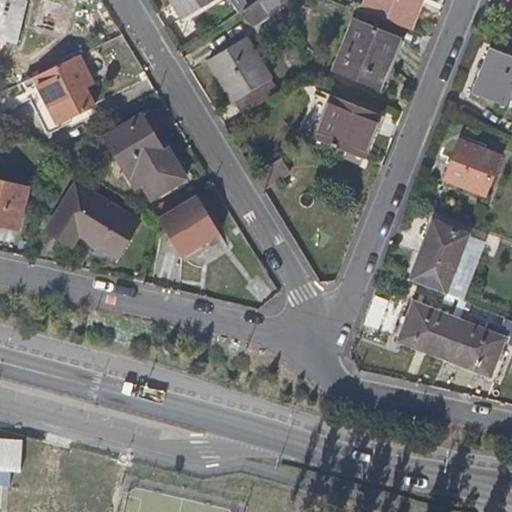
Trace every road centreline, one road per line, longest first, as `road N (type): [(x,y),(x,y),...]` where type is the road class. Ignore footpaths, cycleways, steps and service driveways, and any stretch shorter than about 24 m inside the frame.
road 1 (secondary): [(0,362),(350,461),(450,478)]
road 2 (residential): [(329,337),(122,0)]
road 3 (residential): [(329,337),(466,0)]
road 4 (residential): [(0,271),(263,331),(312,355)]
road 5 (residential): [(511,426),(366,395),(312,355)]
